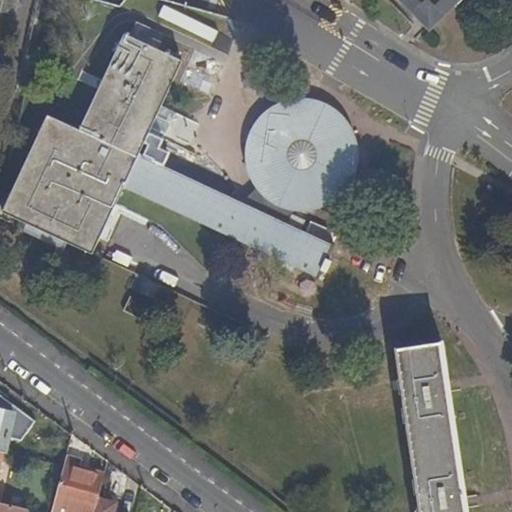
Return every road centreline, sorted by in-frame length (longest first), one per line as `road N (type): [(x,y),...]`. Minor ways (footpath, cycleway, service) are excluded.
road 1 (residential): [(511,380),(440,276),(436,192),(457,105)]
road 2 (residential): [(224,511),(0,345)]
road 3 (residential): [(292,0),(353,29),(457,105)]
